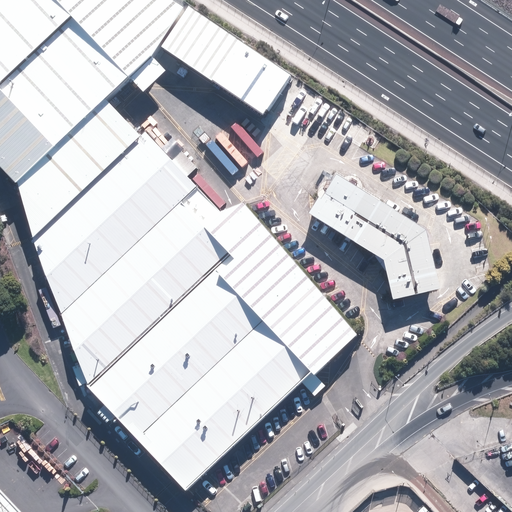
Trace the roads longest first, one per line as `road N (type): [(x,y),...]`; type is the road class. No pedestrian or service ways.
road 1 (motorway): [(511,142),(291,0)]
road 2 (motorway): [(333,476),(453,353),(511,312)]
road 3 (motorway): [(511,378),(435,410),(333,476)]
